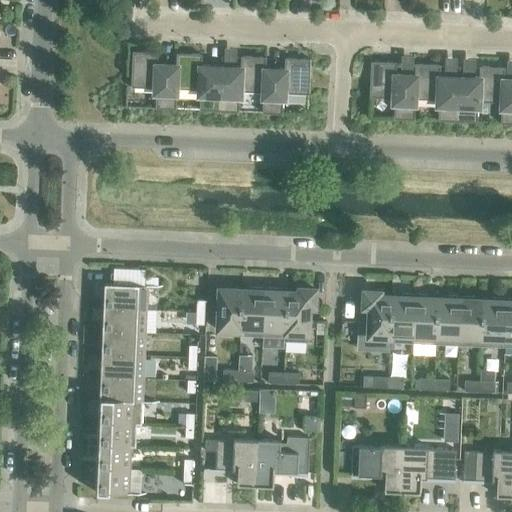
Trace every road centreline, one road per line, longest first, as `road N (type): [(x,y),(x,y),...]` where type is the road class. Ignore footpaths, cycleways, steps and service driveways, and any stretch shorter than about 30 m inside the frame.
road 1 (residential): [(64,245),(511,265)]
road 2 (residential): [(339,151),(68,139)]
road 3 (residential): [(29,244),(17,511)]
road 4 (residential): [(55,511),(64,245)]
road 5 (residential): [(344,33),(131,23)]
road 6 (residential): [(511,158),(339,151)]
road 7 (residential): [(511,39),(344,33)]
road 8 (residential): [(38,137),(44,0)]
